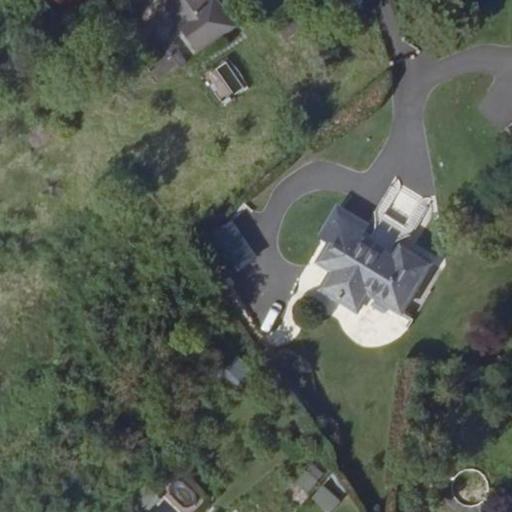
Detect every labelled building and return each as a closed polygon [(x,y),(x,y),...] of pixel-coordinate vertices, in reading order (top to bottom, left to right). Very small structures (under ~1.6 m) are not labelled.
[(170,0),(183,17),(208,0),(170,0)] [(208,0),(183,17),(205,48),(238,23),(221,0),(208,0)] [(175,40),(170,44),(186,66),(192,62),(175,40)] [(186,66),(170,44),(145,61),(161,84),(186,66)] [(207,72),(223,100),(244,88),(228,60),(207,72)] [(456,231),(426,218),(418,235),(404,229),(402,233),(379,222),(386,206),(356,193),(343,222),(352,224),(343,245),(358,252),(351,270),(388,287),(397,268),(433,283),(456,231)] [(198,239),(222,278),(256,258),(233,219),(198,239)] [(223,369),(216,383),(233,391),(240,377),(223,369)] [(301,504),(319,478),(304,468),(286,494),(301,504)] [(440,477),(428,511),(443,511),(454,480),(440,477)] [(327,511),(338,501),(321,486),(310,499),(325,511),(327,511)]
